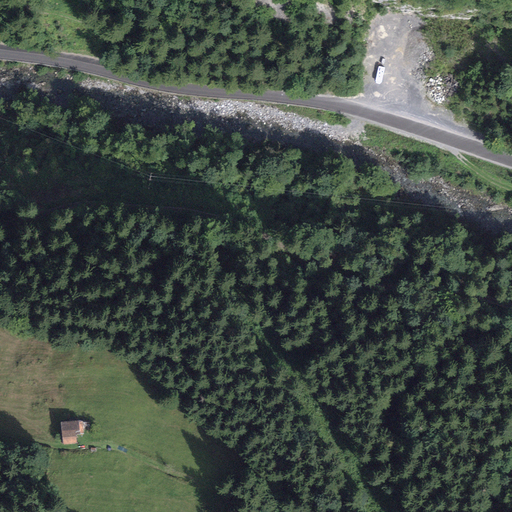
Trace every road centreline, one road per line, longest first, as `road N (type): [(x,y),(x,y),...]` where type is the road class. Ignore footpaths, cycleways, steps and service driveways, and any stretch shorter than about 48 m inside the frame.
road 1 (track): [(0,225),(72,200),(221,216),(363,284),(511,305)]
road 2 (tertiary): [(0,53),(186,89),(338,106),(511,162)]
road 3 (track): [(216,488),(109,446),(0,438)]
